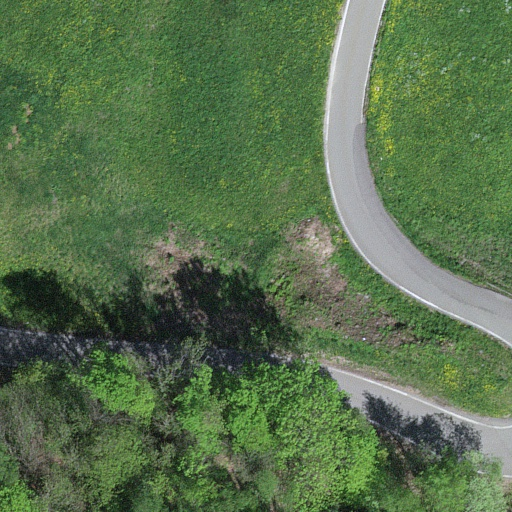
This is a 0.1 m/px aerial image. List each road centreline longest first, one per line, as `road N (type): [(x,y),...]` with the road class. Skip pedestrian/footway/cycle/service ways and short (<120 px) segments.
road 1 (unclassified): [(511,451),(474,446),(360,393),(264,365),(0,345)]
road 2 (unclassified): [(368,0),(348,132),(358,195),(387,244),(420,274),(511,321)]
